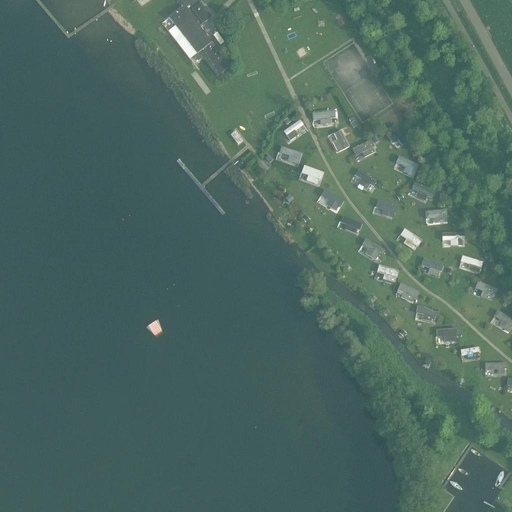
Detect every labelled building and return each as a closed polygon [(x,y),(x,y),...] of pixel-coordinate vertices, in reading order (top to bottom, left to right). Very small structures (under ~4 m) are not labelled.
[(198,0),(188,0),(182,0),(182,1),(181,2),(181,3),(181,4),(181,5),(181,6),(181,7),(182,7),(182,8),(169,18),(197,55),(200,53),(217,77),(230,67),(201,26),(212,18),(198,0)] [(334,111),(311,114),(312,122),(319,121),(320,126),(330,125),(330,120),(335,119),(334,111)] [(300,121),(283,132),(283,133),(290,142),(298,136),(295,132),(303,126),(300,121)] [(397,125),(387,132),(397,149),(407,142),(397,125)] [(242,141),(236,132),(231,136),(237,145),(242,141)] [(336,141),(332,143),(337,154),(349,148),(340,132),(333,135),(336,141)] [(371,141),(352,150),(355,157),(361,154),(364,159),(375,154),(373,149),(374,148),(371,141)] [(288,160),(299,165),(303,154),(285,147),(283,152),(290,155),(288,160)] [(395,166),(404,170),(403,172),(415,177),(420,165),(400,156),(395,166)] [(308,177),(306,182),(317,186),(319,181),(321,182),(324,174),(304,167),(301,174),(308,177)] [(377,181),(358,170),(354,177),(360,180),(357,184),(367,190),(369,185),(373,187),(377,181)] [(418,193),(416,198),(424,202),(427,197),(431,199),(434,193),(415,183),(411,190),(418,193)] [(325,206),(336,212),(338,208),(340,209),(344,202),(325,191),(321,197),(328,202),(325,206)] [(398,208),(378,201),(375,209),(383,211),(381,216),(392,220),(394,215),(396,216),(398,208)] [(446,210),(425,212),(426,220),(435,220),(436,224),(447,223),(446,210)] [(345,231),(356,236),(358,231),(359,231),(362,225),(343,217),(340,224),(347,226),(345,231)] [(422,241),(404,230),(400,237),(406,241),(403,245),(413,251),(416,247),(417,248),(422,241)] [(465,242),(464,234),(442,234),(442,242),(450,242),(450,247),(462,247),(462,242),(465,242)] [(365,255),(375,261),(378,257),(380,258),(384,251),(365,240),(361,247),(368,251),(365,255)] [(463,256),(458,269),(479,276),(484,262),(463,256)] [(444,266),(424,259),(421,267),(429,269),(427,274),(438,277),(439,272),(441,273),(444,266)] [(398,272),(378,267),(376,274),(384,276),(382,281),(395,284),(398,272)] [(490,301),(492,296),(494,297),(497,291),(478,283),(475,289),(482,292),(480,297),(490,301)] [(400,299),(411,304),(414,299),(416,300),(419,293),(400,284),(396,293),(402,296),(400,299)] [(438,312),(417,306),(415,314),(423,316),(421,321),(433,324),(434,318),(437,319),(438,312)] [(511,326),(511,320),(497,311),(494,317),(501,322),(497,327),(508,333),(511,328),(511,326)] [(402,329),(399,333),(403,337),(407,332),(402,329)] [(457,330),(436,331),(436,339),(444,338),(444,343),(456,343),(456,337),(458,337),(457,330)] [(480,359),(479,354),(478,348),(459,351),(460,357),(466,356),(467,361),(480,359)] [(507,365),(486,365),(486,372),(493,372),(493,375),(503,375),(503,372),(507,372),(507,365)]
